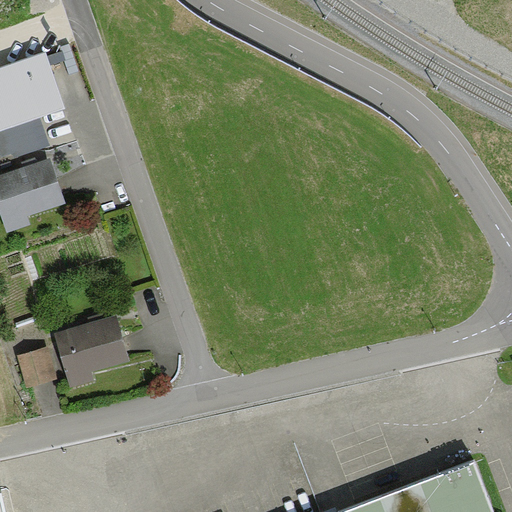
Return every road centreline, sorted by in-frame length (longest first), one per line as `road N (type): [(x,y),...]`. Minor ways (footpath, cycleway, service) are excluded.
road 1 (unclassified): [(209,0),(413,115),(468,178),(511,248)]
road 2 (residential): [(209,397),(90,43)]
road 3 (unclassified): [(209,397),(453,341),(511,316)]
road 4 (unclassified): [(0,446),(209,397)]
